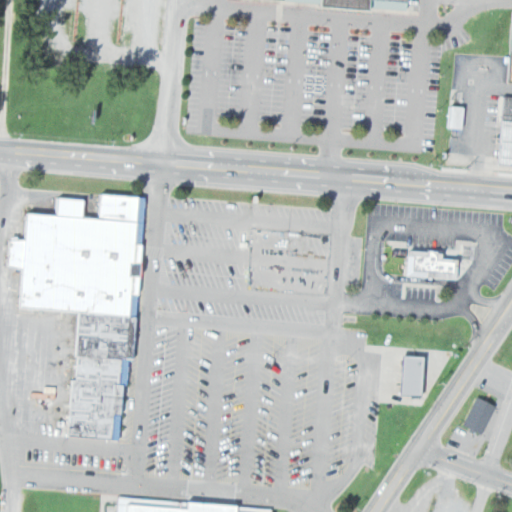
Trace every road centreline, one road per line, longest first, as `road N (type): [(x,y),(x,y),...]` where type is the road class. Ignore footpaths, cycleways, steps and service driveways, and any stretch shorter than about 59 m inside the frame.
road 1 (secondary): [(511,191),(0,149)]
road 2 (residential): [(375,511),(511,305)]
